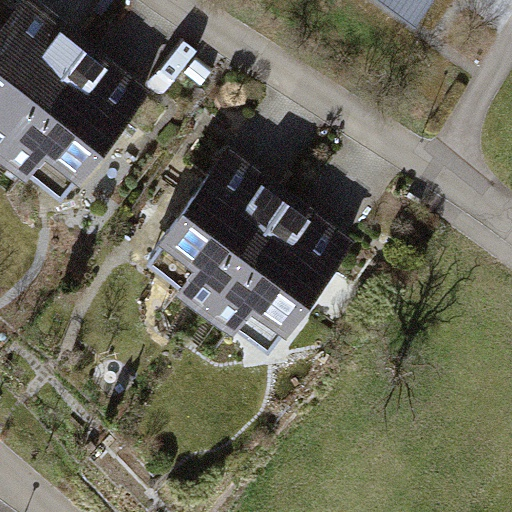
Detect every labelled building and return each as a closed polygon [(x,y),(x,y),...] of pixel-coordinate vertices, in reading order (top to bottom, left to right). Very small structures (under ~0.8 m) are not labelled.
[(83,47),(24,0),(23,0),(0,29),(0,146),(2,148),(83,47)] [(392,0),(415,16),(426,0),(392,0)] [(142,93),(83,47),(2,148),(60,195),(142,93)] [(286,199),(225,154),(148,257),(208,303),(286,199)] [(346,244),(286,199),(208,303),(269,348),(346,244)]
